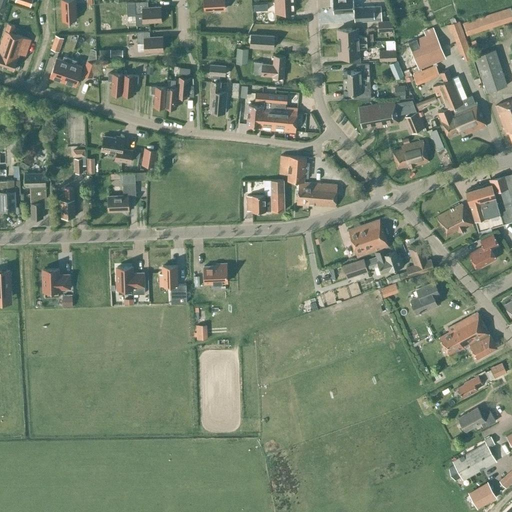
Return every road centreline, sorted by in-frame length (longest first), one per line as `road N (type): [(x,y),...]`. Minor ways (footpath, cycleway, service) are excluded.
road 1 (tertiary): [(0,239),(304,225),(393,197)]
road 2 (residential): [(0,78),(170,130),(307,145),(332,128)]
road 3 (residential): [(511,340),(393,197)]
road 4 (residential): [(332,128),(317,95),(312,0)]
road 5 (tertiary): [(393,197),(511,158)]
